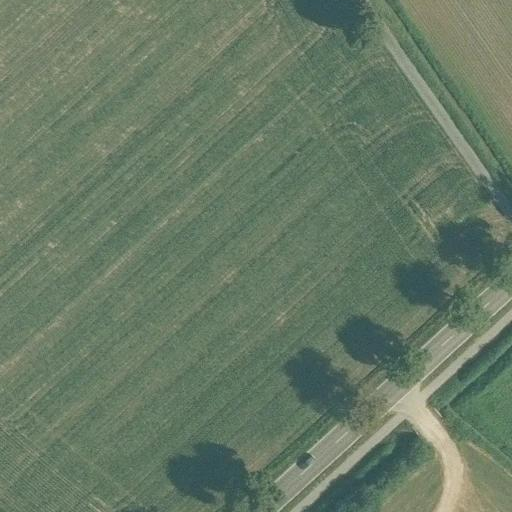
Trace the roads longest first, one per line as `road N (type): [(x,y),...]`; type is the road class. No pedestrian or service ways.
road 1 (tertiary): [(511,286),(260,511)]
road 2 (unclassified): [(511,213),(363,0)]
